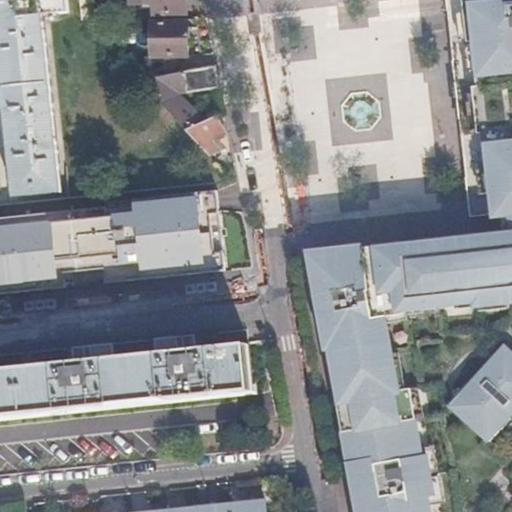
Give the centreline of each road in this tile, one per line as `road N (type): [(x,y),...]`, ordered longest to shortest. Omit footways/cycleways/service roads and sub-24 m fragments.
road 1 (residential): [(319,456),(0,491)]
road 2 (residential): [(291,298),(238,0)]
road 3 (residential): [(291,298),(0,329)]
road 4 (residential): [(319,456),(291,298)]
